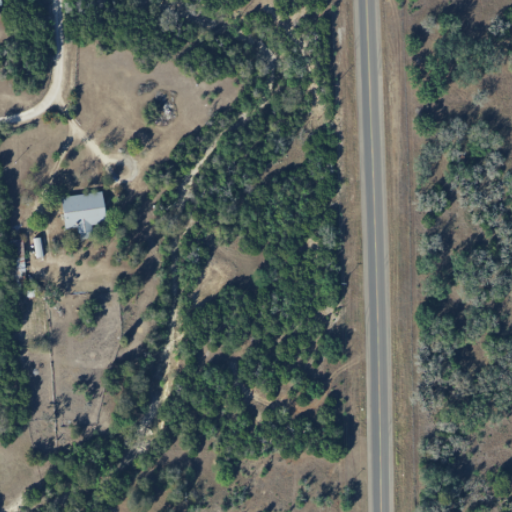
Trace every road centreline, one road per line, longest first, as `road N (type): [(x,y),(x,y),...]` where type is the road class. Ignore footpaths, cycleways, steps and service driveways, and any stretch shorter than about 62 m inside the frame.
road 1 (primary): [(384,511),(370,0)]
road 2 (residential): [(0,118),(29,111),(55,88),(62,0)]
